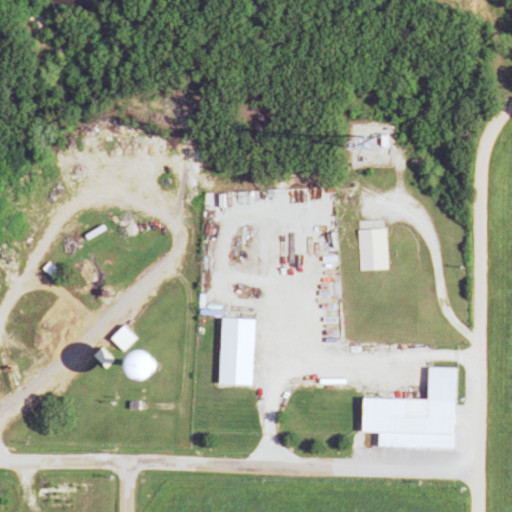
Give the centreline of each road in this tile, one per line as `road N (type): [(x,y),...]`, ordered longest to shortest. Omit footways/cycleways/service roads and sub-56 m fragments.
road 1 (residential): [(472,471),(0,461)]
road 2 (residential): [(471,511),(483,140),(511,103)]
